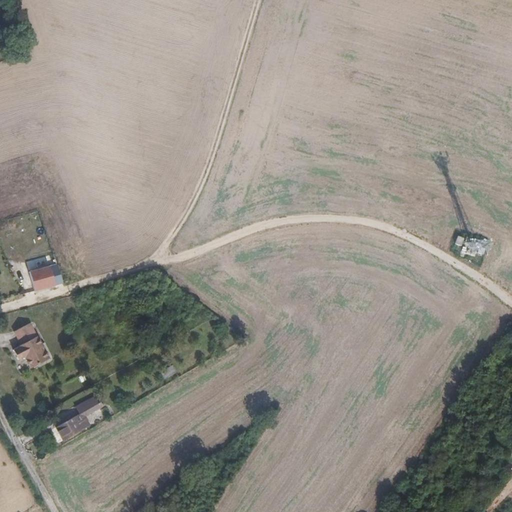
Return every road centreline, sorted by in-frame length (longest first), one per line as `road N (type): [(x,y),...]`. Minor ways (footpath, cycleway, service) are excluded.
road 1 (track): [(0,310),(289,224),(329,220),(382,225),(511,305)]
road 2 (track): [(148,266),(203,189),(260,0)]
road 3 (track): [(0,401),(55,511)]
